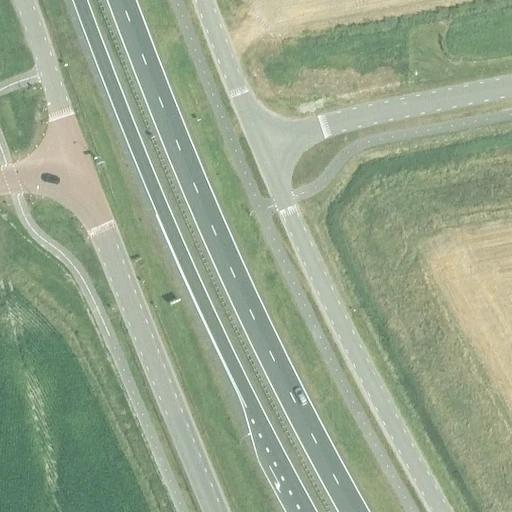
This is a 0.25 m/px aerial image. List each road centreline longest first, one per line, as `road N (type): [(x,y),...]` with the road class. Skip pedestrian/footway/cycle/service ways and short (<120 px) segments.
road 1 (trunk): [(352,511),(250,317),(120,0)]
road 2 (trunk): [(78,0),(153,194),(300,511)]
road 3 (tertiary): [(262,150),(323,291),(439,511)]
road 4 (tertiary): [(262,150),(391,110),(511,87)]
road 5 (secondary): [(123,294),(213,511)]
road 6 (unclassified): [(22,0),(74,166)]
road 7 (tertiary): [(203,0),(262,150)]
road 8 (secondary): [(123,294),(74,166)]
